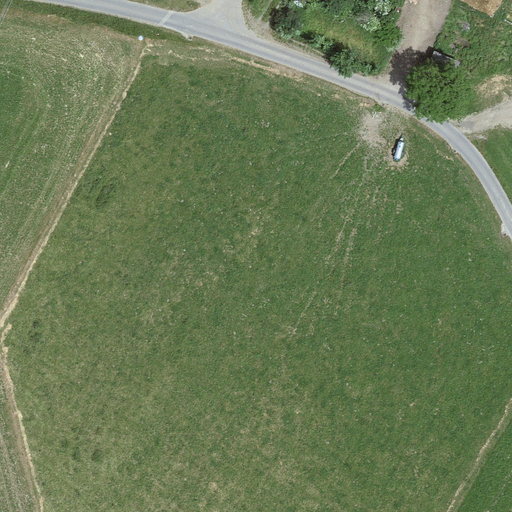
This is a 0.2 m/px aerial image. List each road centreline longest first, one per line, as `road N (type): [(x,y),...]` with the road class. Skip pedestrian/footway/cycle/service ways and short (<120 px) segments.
road 1 (unclassified): [(511,222),(480,166),(420,113),(210,31)]
road 2 (unclassified): [(210,31),(81,0)]
